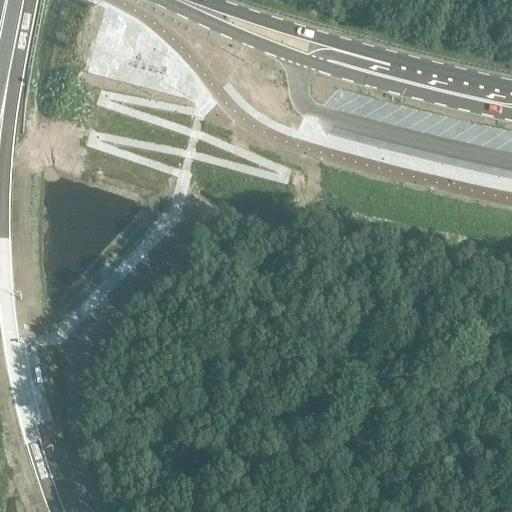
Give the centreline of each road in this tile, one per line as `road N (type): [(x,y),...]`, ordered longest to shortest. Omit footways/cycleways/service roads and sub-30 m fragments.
road 1 (secondary): [(172,0),(307,63),(511,114)]
road 2 (secondary): [(511,87),(192,0)]
